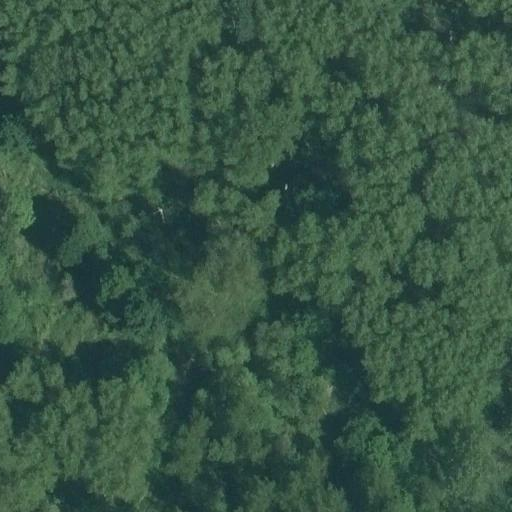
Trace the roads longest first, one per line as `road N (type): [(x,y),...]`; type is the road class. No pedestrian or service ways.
road 1 (track): [(162,279),(208,343),(165,404),(111,511)]
road 2 (track): [(190,0),(277,221)]
